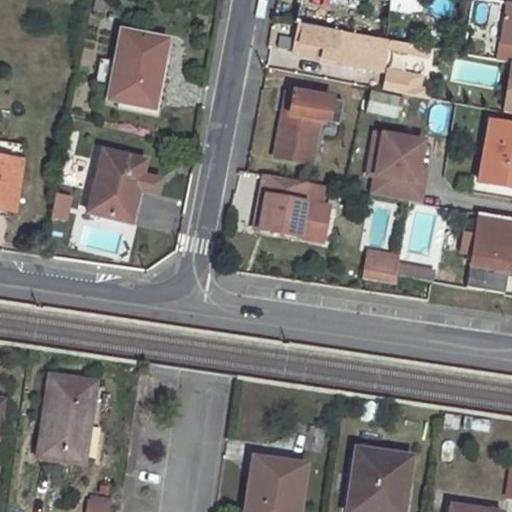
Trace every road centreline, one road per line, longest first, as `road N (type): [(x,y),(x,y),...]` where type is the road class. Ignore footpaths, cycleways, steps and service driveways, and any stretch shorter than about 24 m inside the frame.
road 1 (residential): [(511,345),(179,290)]
road 2 (residential): [(179,290),(194,267),(243,0)]
road 3 (residential): [(0,276),(147,296),(179,290)]
